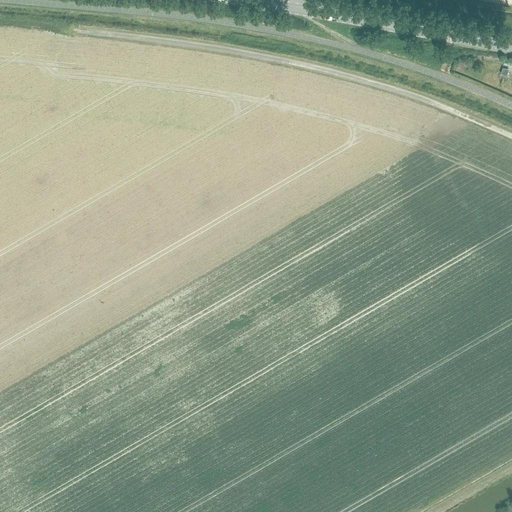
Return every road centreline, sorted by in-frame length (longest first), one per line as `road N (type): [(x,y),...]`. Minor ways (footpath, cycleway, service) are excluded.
road 1 (unclassified): [(76,29),(328,69),(511,135)]
road 2 (secondary): [(511,46),(229,0)]
